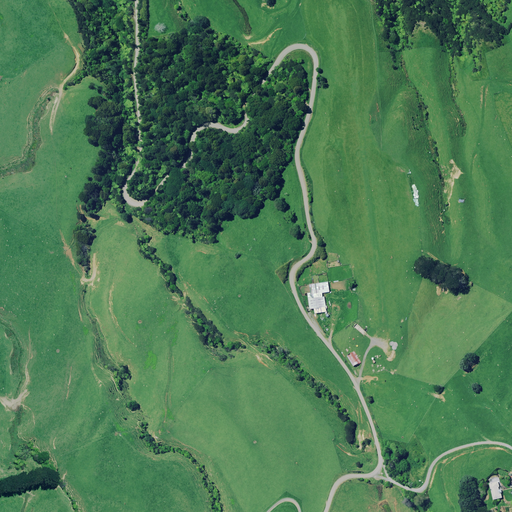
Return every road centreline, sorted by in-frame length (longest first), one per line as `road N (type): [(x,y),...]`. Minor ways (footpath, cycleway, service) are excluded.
road 1 (unclassified): [(326,511),(337,483),(371,474),(380,461),(339,353),(291,285),(293,268),(314,246),(296,153),(313,52),(300,45),(286,50),(247,87),(239,119),(203,114),(182,153),(146,188),(127,191),(131,0)]
road 2 (track): [(371,474),(417,477),(465,441),(511,451)]
